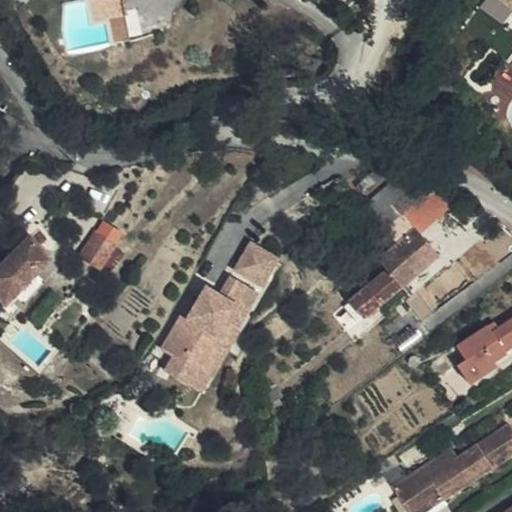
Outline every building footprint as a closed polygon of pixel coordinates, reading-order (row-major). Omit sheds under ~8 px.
[(106,17),(120,15),(117,0),(88,0),(91,19),(106,17)] [(511,9),(499,0),(484,0),(479,7),(461,30),(508,66),(511,60),(511,9)] [(511,0),(499,0),(511,9),(511,0)] [(387,173),(379,165),(361,182),(369,191),(387,173)] [(432,187),(420,176),(410,186),(399,175),(371,201),(382,213),(397,199),(406,210),(416,200),(432,187)] [(416,200),(406,210),(401,215),(407,222),(413,228),(417,231),(448,206),(446,204),(449,201),(446,198),(443,200),(436,193),(420,206),(416,200)] [(382,264),(400,288),(437,256),(417,231),(413,228),(409,233),(378,258),(382,264)] [(14,293),(35,272),(47,260),(39,248),(47,239),(38,230),(5,257),(0,251),(0,300),(3,304),(14,293)] [(99,268),(115,242),(94,232),(82,258),(99,268)] [(264,284),(280,257),(253,241),(237,268),(264,284)] [(362,318),(400,288),(382,264),(362,281),(367,288),(349,302),(362,318)] [(45,282),(35,272),(14,293),(24,303),(45,282)] [(232,275),(223,292),(219,297),(212,293),(215,287),(207,283),(198,299),(194,296),(184,312),(196,319),(189,330),(177,323),(165,345),(177,352),(167,368),(190,381),(200,365),(206,369),(225,337),(232,341),(241,324),(240,324),(259,291),(232,275)] [(219,297),(223,292),(215,287),(212,293),(219,297)] [(196,319),(184,312),(177,323),(189,330),(196,319)] [(506,353),(505,350),(511,344),(511,317),(491,333),(486,326),(457,348),(466,360),(459,367),(474,384),(496,367),(494,363),(506,353)] [(213,373),(232,341),(225,337),(206,369),(213,373)] [(200,365),(190,381),(204,389),(213,373),(206,369),(200,365)] [(144,401),(153,385),(140,378),(131,394),(144,401)] [(284,397),(272,382),(260,391),(272,406),(284,397)] [(511,431),(509,427),(458,461),(439,475),(432,464),(393,490),(408,511),(439,511),(448,506),(445,502),(511,456),(511,431)] [(439,475),(458,461),(452,451),(432,464),(439,475)] [(401,466),(395,456),(379,467),(385,476),(401,466)]
